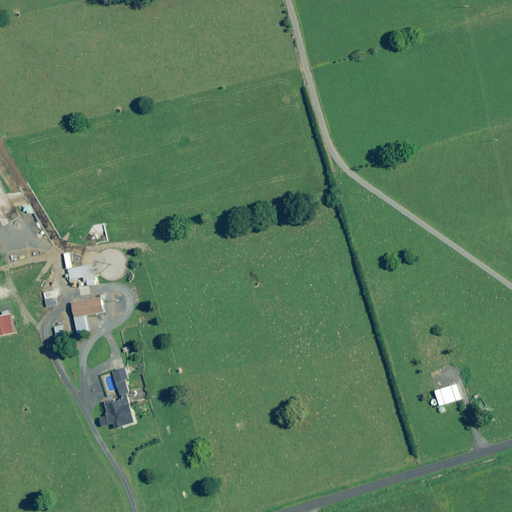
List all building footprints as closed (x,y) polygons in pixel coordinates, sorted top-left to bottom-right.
[(74,268),(71,253),(65,254),(68,269),(74,268)] [(94,265),(82,267),(70,269),(72,282),(78,281),(77,279),(85,277),(86,283),(89,282),(89,286),(97,285),(96,280),(94,265)] [(57,306),(54,292),(45,294),(48,307),(57,306)] [(91,332),(88,316),(98,314),(99,318),(106,316),(102,298),(73,303),(79,334),(91,332)] [(16,332),(12,313),(0,315),(0,334),(0,335),(16,332)] [(67,337),(64,326),(56,328),(58,339),(67,337)] [(429,372),(449,366),(446,354),(445,354),(443,348),(439,350),(436,341),(421,346),(429,372)] [(97,363),(96,355),(89,356),(90,364),(97,363)] [(117,383),(126,380),(129,379),(126,368),(114,372),(117,383)] [(129,397),(132,396),(126,380),(117,383),(122,396),(123,395),(124,399),(129,397)] [(463,400),(458,384),(436,391),(441,406),(463,400)] [(106,417),(102,419),(104,427),(115,424),(117,429),(137,423),(129,398),(129,397),(124,399),(122,399),(115,401),(107,404),(109,413),(107,414),(108,417),(106,417)]
